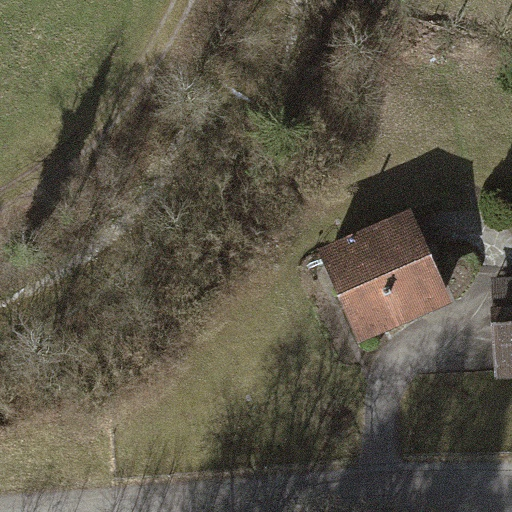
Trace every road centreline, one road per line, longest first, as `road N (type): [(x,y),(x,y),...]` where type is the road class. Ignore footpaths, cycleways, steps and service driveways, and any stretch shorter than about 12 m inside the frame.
road 1 (tertiary): [(197,511),(405,496),(511,500)]
road 2 (track): [(0,195),(119,88),(158,0)]
road 3 (unknown): [(365,499),(390,396),(409,366),(456,346)]
